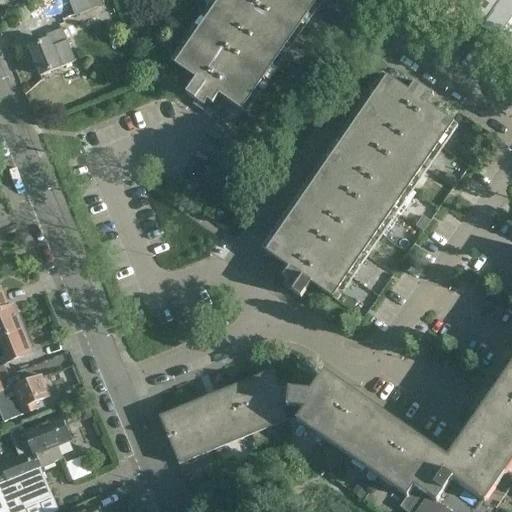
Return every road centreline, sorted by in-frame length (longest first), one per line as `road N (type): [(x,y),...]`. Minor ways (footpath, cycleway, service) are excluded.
road 1 (residential): [(277,317),(218,270),(158,292),(104,162),(196,125)]
road 2 (residential): [(119,384),(0,108)]
road 3 (residential): [(380,356),(511,166)]
road 4 (residential): [(119,384),(277,317)]
road 5 (residential): [(511,124),(379,30)]
road 6 (residential): [(168,511),(119,384)]
road 7 (residential): [(380,356),(369,370),(277,317)]
